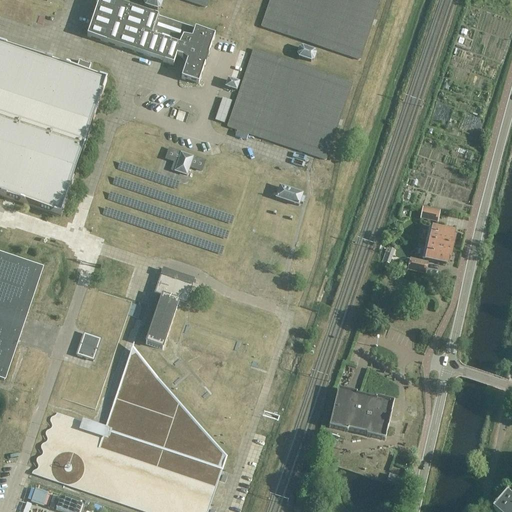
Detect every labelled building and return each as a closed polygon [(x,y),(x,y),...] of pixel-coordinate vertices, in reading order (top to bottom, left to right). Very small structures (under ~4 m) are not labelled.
[(33,12),(36,3),(23,0),(15,0),(14,7),(33,12)] [(105,0),(99,0),(93,18),(87,37),(173,66),(176,56),(182,58),(187,62),(181,79),(198,85),(214,37),(105,0)] [(162,3),(161,0),(160,0),(144,0),(144,3),(145,6),(157,10),(160,9),(162,3)] [(270,0),(262,25),(263,28),(357,60),(359,60),(360,59),(379,0),(270,0)] [(0,45),(0,196),(60,216),(105,81),(0,45)] [(299,49),(298,54),(297,55),(299,58),(311,62),(314,61),(315,55),(314,52),(302,48),(299,49)] [(253,52),(228,125),(228,126),(228,127),(228,128),(229,128),(323,160),(324,160),(325,160),(326,159),(351,85),(351,84),(351,83),(350,83),(350,82),(255,51),(255,50),(254,51),(253,51),(253,52)] [(228,80),(226,88),(236,91),(238,84),(228,80)] [(222,98),(215,121),(224,124),(231,102),(222,98)] [(169,150),(168,152),(166,159),(174,162),(171,171),(186,176),(189,167),(190,168),(201,171),(204,162),(169,150)] [(276,196),(276,198),(298,206),(299,203),(302,204),(304,199),(301,198),(302,195),(290,191),(288,190),(280,187),(279,189),(278,191),(277,194),(276,196)] [(422,208),(420,220),(437,224),(439,212),(422,208)] [(429,228),(425,244),(452,250),(454,240),(452,239),(453,233),(429,228)] [(452,250),(425,244),(422,259),(446,265),(448,259),(450,259),(452,250)] [(271,267),(274,257),(267,255),(260,253),(256,263),(266,267),(266,265),(271,267)] [(0,256),(0,379),(4,381),(26,316),(41,270),(0,256)] [(410,259),(407,272),(425,276),(425,275),(428,263),(410,259)] [(160,273),(162,273),(155,292),(163,295),(162,297),(161,297),(161,298),(162,298),(159,304),(159,305),(157,311),(155,317),(154,318),(155,318),(153,324),(152,324),(153,325),(151,331),(150,330),(150,331),(148,337),(148,338),(146,344),(145,344),(162,350),(163,350),(162,349),(164,343),(165,343),(167,337),(167,336),(169,330),(169,329),(171,323),(171,324),(172,323),(171,323),(173,317),(174,317),(174,316),(176,310),(178,304),(178,303),(179,300),(186,303),(193,283),(195,284),(197,280),(162,268),(160,273)] [(84,334),(76,356),(93,362),(100,340),(84,334)] [(32,474),(31,475),(140,511),(207,511),(226,457),(141,360),(130,356),(131,352),(105,430),(56,413),(56,414),(55,416),(53,417),(51,418),(50,420),(50,422),(51,424),(52,426),(51,428),(50,429),(49,430),(47,431),(45,433),(45,435),(46,437),(47,439),(47,441),(46,443),(44,444),(42,445),(41,447),(41,449),(42,451),(42,453),(42,455),(41,457),(39,458),(37,459),(36,460),(36,463),(37,465),(38,466),(38,468),(37,470),(35,471),(33,472),(32,474)] [(342,391),(337,390),(337,392),(337,394),(336,398),(335,399),(336,399),(335,403),(334,405),(333,408),(333,410),(332,414),(332,415),(331,419),(330,421),(331,421),(330,424),(329,426),(328,428),(333,429),(334,429),(337,430),(339,430),(342,431),(343,431),(343,432),(348,433),(348,431),(350,432),(350,431),(353,432),(355,433),(359,434),(361,434),(366,435),(365,435),(366,435),(366,437),(370,438),(370,437),(371,438),(375,438),(376,439),(380,439),(380,440),(381,440),(385,441),(386,437),(385,437),(386,435),(387,431),(387,429),(388,429),(389,425),(390,419),(391,415),(391,413),(392,409),(392,407),(393,407),(394,403),(389,402),(388,402),(383,401),(380,400),(379,400),(375,399),(374,400),(369,399),(367,399),(363,398),(358,397),(358,396),(356,396),(356,394),(352,394),(351,394),(347,393),(342,392),(342,391)] [(389,475),(386,482),(386,483),(396,486),(399,478),(389,475)] [(511,511),(511,498),(508,496),(494,511),(511,511)]
